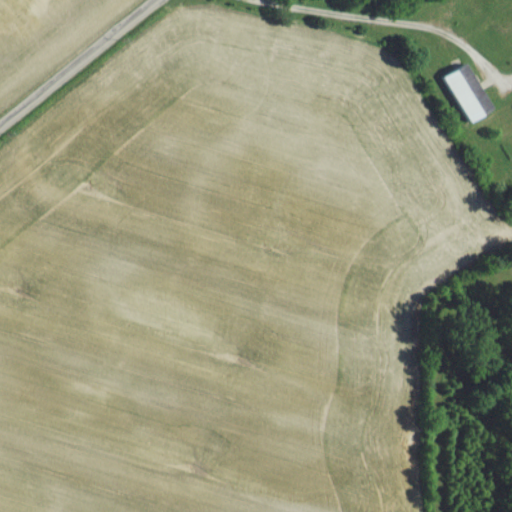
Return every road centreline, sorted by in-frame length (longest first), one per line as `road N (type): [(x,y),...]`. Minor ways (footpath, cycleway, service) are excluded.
road 1 (residential): [(0,236),(56,277),(101,282),(208,251),(265,249)]
road 2 (residential): [(0,133),(164,0)]
